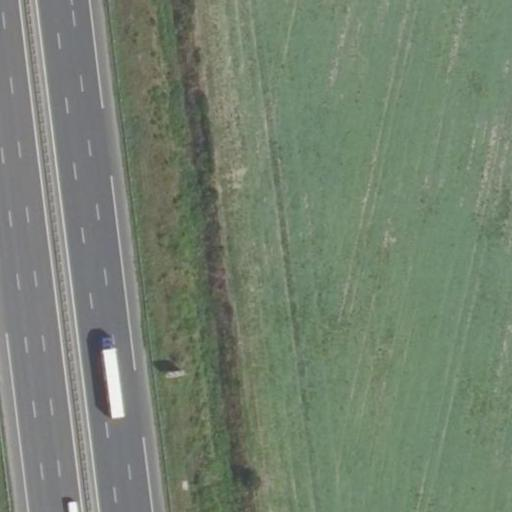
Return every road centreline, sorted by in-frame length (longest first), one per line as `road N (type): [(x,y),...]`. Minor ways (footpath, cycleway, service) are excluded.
road 1 (motorway): [(126,511),(64,0)]
road 2 (motorway): [(0,63),(54,511)]
